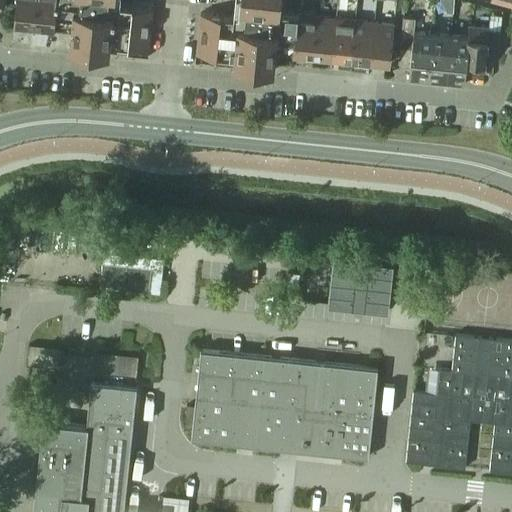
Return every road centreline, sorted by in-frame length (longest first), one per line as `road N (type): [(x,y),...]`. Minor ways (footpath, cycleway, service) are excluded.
road 1 (residential): [(511,62),(494,102),(169,77)]
road 2 (tertiary): [(511,176),(165,131)]
road 3 (residential): [(169,77),(0,59)]
road 4 (tertiary): [(165,131),(84,122),(0,133)]
